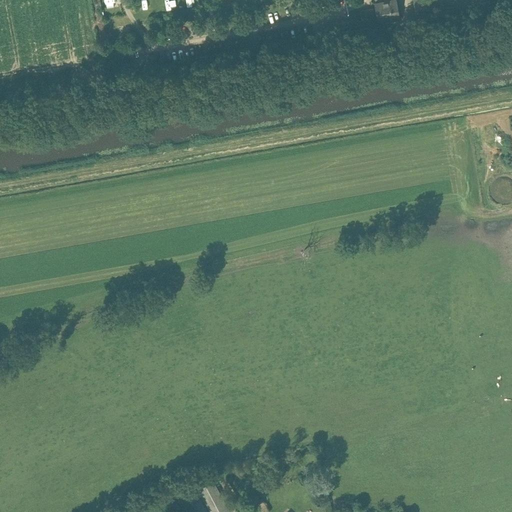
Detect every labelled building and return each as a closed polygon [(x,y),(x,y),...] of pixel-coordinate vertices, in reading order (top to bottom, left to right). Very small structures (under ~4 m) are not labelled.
[(170,9),(178,8),(177,0),(169,1),(170,9)] [(395,0),(392,0),(374,3),(377,20),(390,18),(390,20),(397,19),(399,19),(397,9),(395,0)] [(412,0),(416,16),(431,13),(428,0),(412,0)] [(373,8),(359,10),(361,21),(375,19),(373,8)] [(192,475),(174,484),(188,511),(228,511),(213,481),(200,488),(192,475)]
